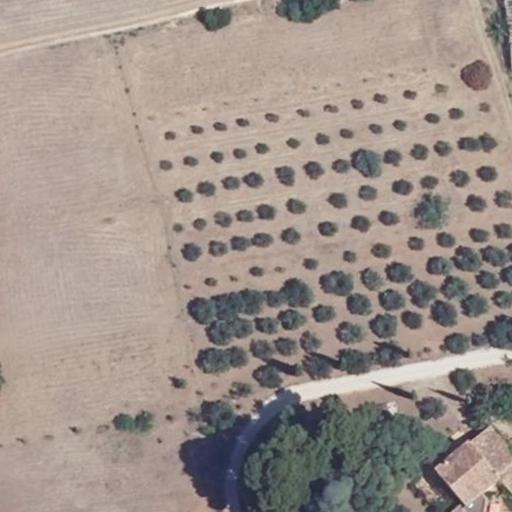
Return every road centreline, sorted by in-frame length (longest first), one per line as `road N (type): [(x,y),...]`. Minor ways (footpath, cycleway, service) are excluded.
road 1 (track): [(0,46),(246,0)]
road 2 (track): [(471,0),(511,124)]
